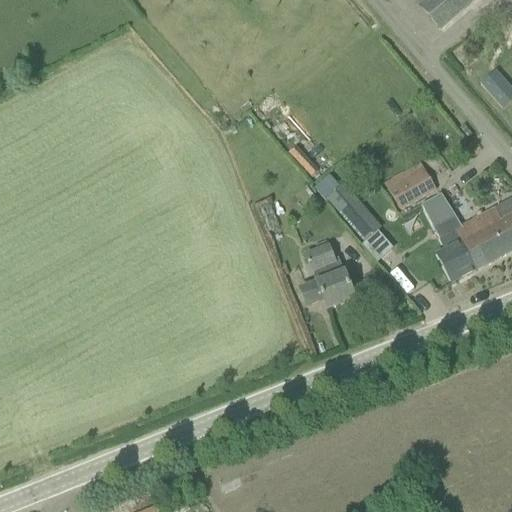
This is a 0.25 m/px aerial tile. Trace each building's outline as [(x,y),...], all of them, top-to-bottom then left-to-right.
[(426,0),(419,7),(440,31),(476,0),(426,0)] [(511,93),(496,75),(481,86),(502,110),(511,102),(511,93)] [(387,188),(401,212),(436,193),(421,165),(407,173),(409,177),(396,185),(395,183),(387,188)] [(325,201),(363,246),(382,231),(343,185),(325,201)] [(491,231),(506,258),(511,254),(511,201),(472,222),(480,237),(491,231)] [(436,257),(452,287),(475,274),(460,246),(468,242),(461,229),(456,221),(455,219),(434,230),(439,240),(438,240),(445,253),(436,257)] [(460,246),(475,274),(506,258),(491,231),(480,237),(472,222),(461,229),(468,242),(460,246)] [(306,312),(324,305),(327,313),(355,301),(345,275),(344,275),(338,260),(334,262),(329,249),(305,258),(312,274),(316,284),(299,291),(306,312)]
